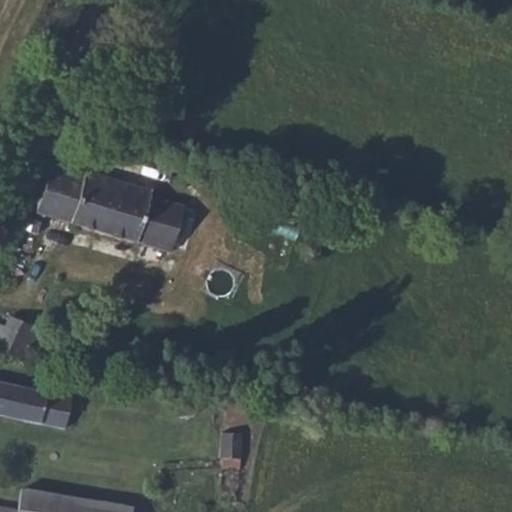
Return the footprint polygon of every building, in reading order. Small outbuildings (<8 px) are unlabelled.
[(82,176),(49,166),(35,213),(169,252),(183,205),(149,196),(151,189),(84,170),(82,176)] [(0,348),(30,361),(43,331),(8,316),(4,327),(0,336),(0,348)] [(70,397),(0,381),(0,415),(63,429),(70,397)] [(238,469),(241,434),(221,433),(219,458),(222,458),(221,468),(238,469)] [(128,511),(130,507),(21,490),(18,510),(17,511),(128,511)]
